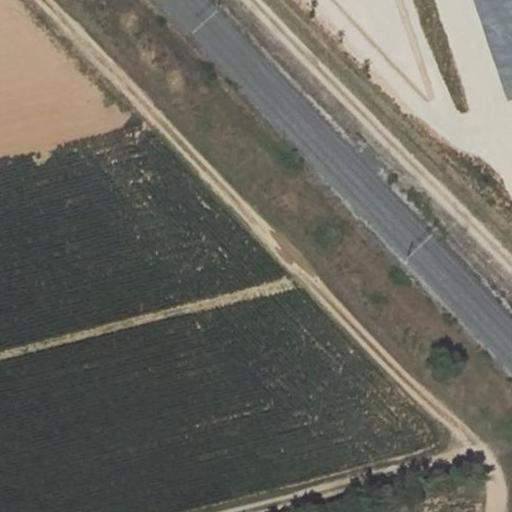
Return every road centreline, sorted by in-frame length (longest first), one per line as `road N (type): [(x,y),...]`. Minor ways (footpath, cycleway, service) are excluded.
road 1 (track): [(481,457),(43,0)]
road 2 (track): [(511,256),(266,0)]
road 3 (track): [(268,511),(481,457)]
